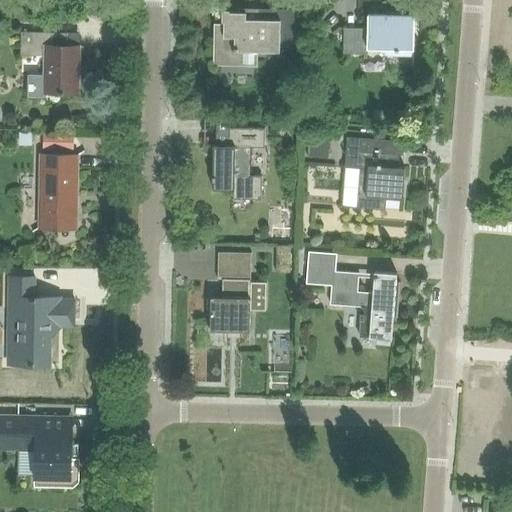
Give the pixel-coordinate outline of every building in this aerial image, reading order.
[(235,18),(235,12),(223,12),(223,31),(215,31),(215,78),(216,63),(235,63),(235,56),(238,56),(238,51),(279,51),(280,19),(235,18)] [(413,70),(414,15),(397,14),(397,12),(395,12),(395,14),(387,14),(387,12),(386,12),(385,14),(367,14),(367,28),(344,28),(344,27),(343,27),(342,53),(367,54),(367,48),(379,48),(379,54),(381,54),(381,53),(412,54),(412,70),(413,70)] [(78,93),(79,45),(67,45),(67,33),(33,32),(20,32),(20,56),(45,55),(45,74),(28,73),(27,96),(45,97),(45,92),(78,93)] [(261,147),(261,133),(261,132),(229,131),(229,145),(212,145),(212,180),(212,189),(260,190),(261,175),(250,175),(250,147),(261,147)] [(404,141),(396,140),(346,136),(344,168),(359,169),(357,207),(349,206),(349,207),(384,210),(385,198),(402,199),(404,167),(394,167),(394,154),(403,155),(404,141)] [(77,155),(84,151),(84,150),(77,154),(72,154),(41,153),(40,211),(42,211),(42,226),(40,226),(33,230),(33,231),(40,227),(42,227),(76,228),(76,206),(74,206),(75,168),(72,168),(72,155),(77,155)] [(251,252),(218,251),(217,280),(222,280),(222,297),(211,297),(210,330),(250,330),(251,252)] [(397,317),(400,281),(398,281),(398,283),(395,283),(396,273),(374,271),(374,273),(333,270),(335,253),(308,251),(306,283),(328,284),(327,303),(358,306),(358,312),(357,312),(356,319),(357,319),(356,336),(374,337),(373,342),(390,343),(390,339),(391,339),(393,314),(396,314),(396,317),(397,317)] [(51,318),(74,319),(75,299),(59,299),(59,297),(34,297),(35,276),(10,276),(8,363),(50,364),(51,318)] [(71,457),(72,429),(43,429),(44,416),(0,414),(0,448),(18,449),(18,474),(34,474),(34,485),(73,486),(78,481),(79,458),(71,457)]
